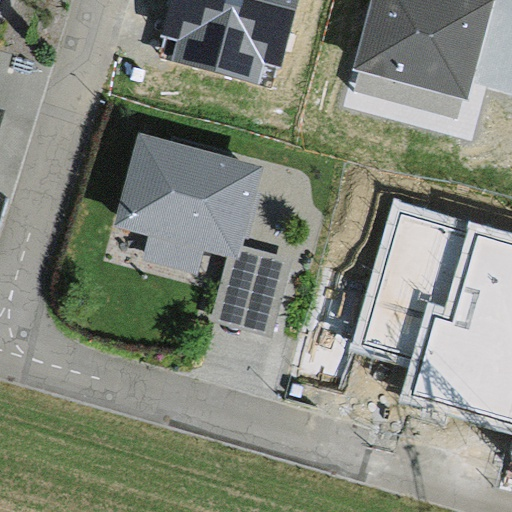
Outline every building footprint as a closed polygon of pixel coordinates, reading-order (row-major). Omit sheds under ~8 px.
[(170,0),(160,36),(178,41),(172,62),(259,86),(265,61),(281,66),(298,0),(170,0)] [(370,0),(352,70),(357,71),(352,89),(456,116),(461,97),(468,98),(493,0),(370,0)] [(263,167),(143,134),(116,228),(149,237),(142,261),(200,276),(207,251),(228,257),(238,259),(242,245),(263,167)] [(511,235),(394,202),(353,347),(413,364),(405,395),(463,412),(511,425),(511,235)] [(238,259),(228,257),(210,321),(273,338),(295,260),(242,245),(238,259)]
